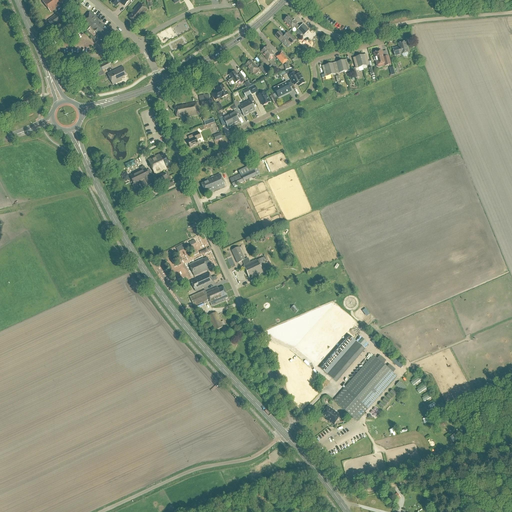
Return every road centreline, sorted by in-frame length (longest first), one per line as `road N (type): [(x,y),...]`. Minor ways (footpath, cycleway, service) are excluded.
road 1 (primary): [(283,433),(146,274),(72,130)]
road 2 (residential): [(283,433),(289,416),(183,167)]
road 3 (residential): [(183,167),(306,97),(314,61),(336,56)]
road 4 (unclassified): [(102,511),(185,473),(253,457),(283,433)]
road 5 (primary): [(159,84),(236,41),(284,0)]
road 6 (unclassified): [(511,13),(377,30)]
road 7 (track): [(452,511),(432,475),(511,456)]
